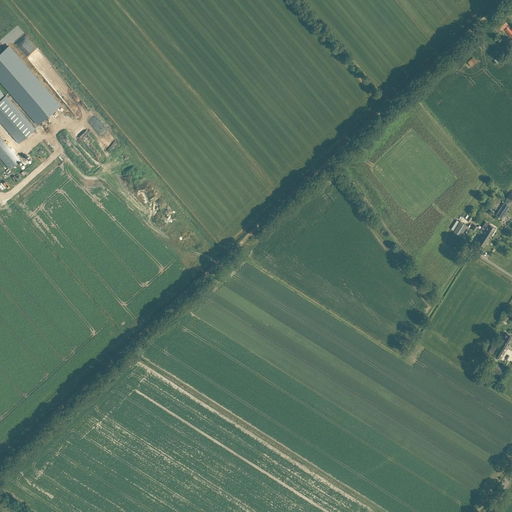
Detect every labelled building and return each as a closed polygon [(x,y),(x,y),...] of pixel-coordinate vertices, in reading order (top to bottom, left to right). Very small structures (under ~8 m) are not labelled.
[(497,23),(502,29),(504,28),(509,35),(511,38),(511,28),(503,18),(497,23)] [(26,53),(41,73),(50,66),(45,60),(46,59),(35,45),(33,46),(32,44),(30,46),(29,44),(26,46),(29,51),(26,53)] [(9,47),(0,54),(0,80),(10,92),(6,95),(8,98),(12,94),(38,123),(59,105),(9,47)] [(0,90),(0,120),(19,143),(35,129),(8,98),(6,95),(5,96),(0,90)] [(23,160),(0,132),(0,155),(11,169),(23,160)] [(496,214),(501,217),(511,202),(509,201),(511,197),(511,194),(510,193),(496,214)] [(453,231),(461,236),(467,226),(460,221),(453,231)] [(485,221),(479,231),(483,234),(479,240),(486,244),(496,228),(485,221)] [(475,245),(482,249),(486,244),(479,240),(475,245)] [(501,320),(505,322),(509,315),(506,312),(501,320)] [(500,343),(504,345),(503,346),(507,348),(511,338),(511,335),(506,332),(501,341),(497,339),(495,342),(499,344),(500,343)] [(489,352),(500,359),(507,348),(503,346),(504,345),(500,343),(499,344),(495,342),(489,352)] [(494,361),(489,368),(502,377),(507,370),(509,368),(503,364),(501,367),(494,361)]
